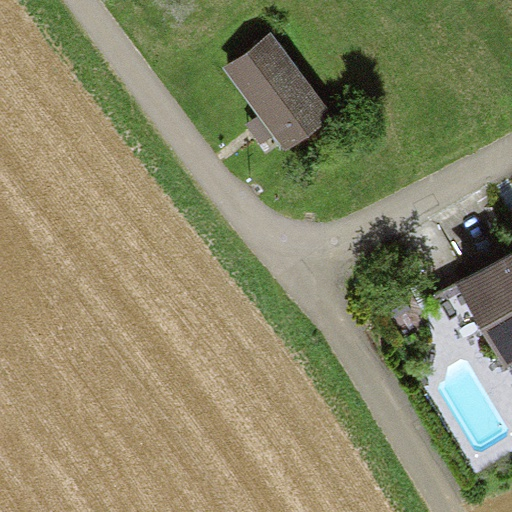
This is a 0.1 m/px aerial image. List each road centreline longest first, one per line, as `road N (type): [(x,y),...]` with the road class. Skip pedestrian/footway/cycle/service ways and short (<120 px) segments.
road 1 (residential): [(288,269),(74,0)]
road 2 (track): [(447,511),(335,322),(288,269)]
road 3 (track): [(511,154),(288,269)]
